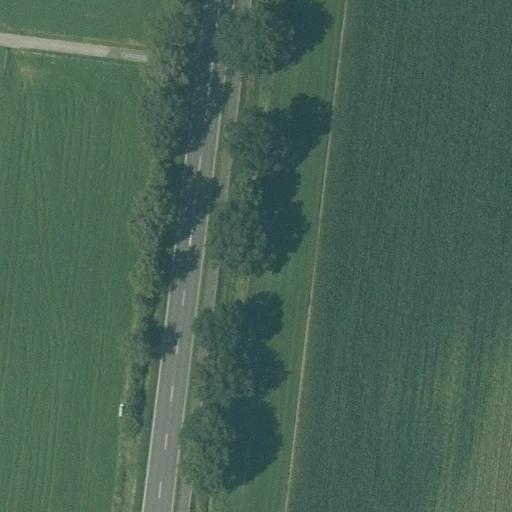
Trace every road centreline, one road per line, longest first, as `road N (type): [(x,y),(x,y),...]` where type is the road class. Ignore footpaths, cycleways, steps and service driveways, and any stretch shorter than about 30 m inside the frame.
road 1 (primary): [(210,68),(157,511)]
road 2 (unclassified): [(210,68),(0,43)]
